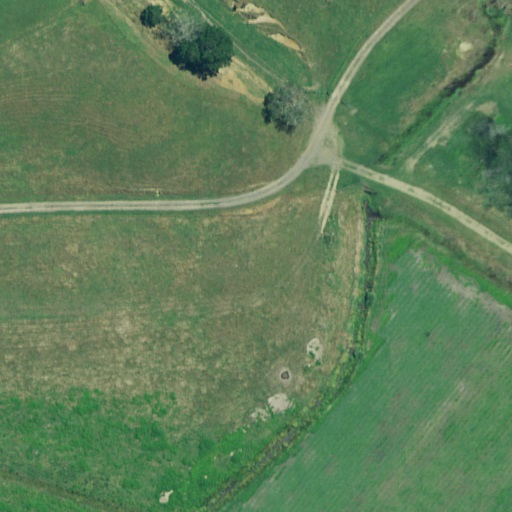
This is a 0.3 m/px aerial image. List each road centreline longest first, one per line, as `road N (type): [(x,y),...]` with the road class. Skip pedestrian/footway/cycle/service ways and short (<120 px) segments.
road 1 (track): [(311,154),(263,184),(210,197),(0,204)]
road 2 (track): [(311,154),(429,199),(511,247)]
road 3 (track): [(311,154),(350,66),(421,0)]
road 4 (track): [(187,0),(320,124)]
